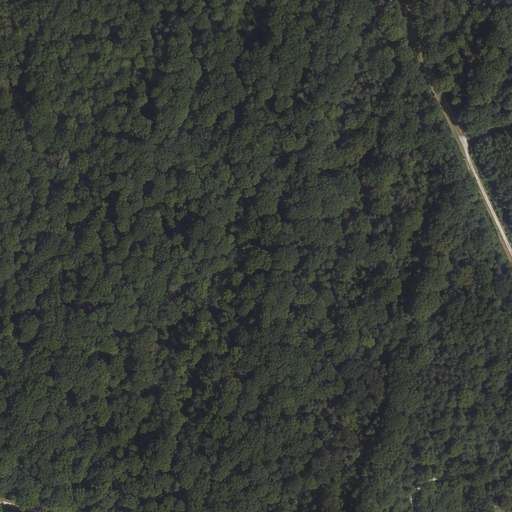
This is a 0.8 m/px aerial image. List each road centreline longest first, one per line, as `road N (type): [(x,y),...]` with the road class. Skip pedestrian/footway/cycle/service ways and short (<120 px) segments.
road 1 (track): [(461,136),(409,29),(406,0)]
road 2 (track): [(511,251),(461,136)]
road 3 (track): [(410,511),(421,483),(450,476),(471,484),(498,511)]
